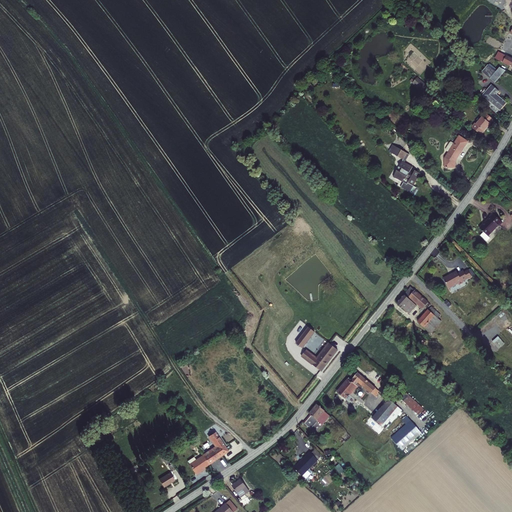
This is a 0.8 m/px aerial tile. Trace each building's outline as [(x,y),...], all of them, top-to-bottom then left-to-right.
[(498,60),(503,63),(506,56),(501,53),(498,60)] [(511,59),(506,56),(503,63),(511,67),(511,59)] [(496,72),(488,65),(482,72),(494,82),(495,83),(505,71),(499,68),(496,72)] [(412,83),(420,89),(422,91),(425,88),(427,86),(417,77),(412,83)] [(491,85),(482,96),(499,111),(506,103),(496,95),(499,92),(491,85)] [(483,118),(477,125),(476,124),(472,128),(480,135),(490,124),(493,120),(487,114),(483,118)] [(454,144),(451,142),(445,150),(449,152),(445,159),(445,168),(455,168),(455,162),(467,142),(459,137),(454,144)] [(403,160),(393,177),(404,183),(406,178),(407,177),(410,179),(410,180),(408,183),(413,187),(420,174),(415,170),(413,174),(413,175),(409,173),(410,172),(413,167),(405,163),(409,155),(397,148),(393,154),(403,160)] [(487,242),(488,240),(490,238),(488,237),(498,226),(499,227),(503,223),(493,214),(490,217),(491,218),(480,229),(484,233),(481,236),(487,242)] [(470,269),(464,272),(468,279),(474,276),(470,269)] [(463,282),(468,279),(464,272),(464,271),(458,274),(457,272),(449,277),(449,276),(444,279),(449,288),(458,284),(459,286),(463,283),(463,282)] [(430,305),(411,288),(397,304),(409,314),(416,306),(408,299),(410,297),(423,308),(424,307),(427,309),(430,305)] [(422,310),(423,308),(410,297),(408,299),(416,306),(417,305),(422,310)] [(434,300),(444,311),(447,308),(437,297),(434,300)] [(431,334),(441,321),(438,318),(441,315),(432,307),(418,322),(431,334)] [(296,344),(302,348),(315,332),(309,327),(296,344)] [(321,371),(338,350),(330,343),(317,359),(306,351),(302,356),(321,371)] [(179,367),(189,364),(187,359),(177,362),(179,367)] [(358,374),(354,379),(371,393),(375,396),(378,392),(379,393),(380,392),(358,374)] [(337,392),(346,399),(356,387),(356,386),(351,382),(348,379),(337,392)] [(354,379),(351,382),(356,386),(356,387),(358,389),(359,388),(369,396),(371,393),(354,379)] [(424,410),(405,392),(400,398),(419,415),(424,410)] [(373,420),(385,430),(401,410),(387,398),(383,403),(385,405),(375,417),(373,420)] [(325,411),(317,405),(309,414),(312,417),(311,418),(310,417),(304,424),(311,429),(318,422),(322,426),(330,417),(325,412),(325,411)] [(407,417),(403,421),(407,425),(399,432),(398,431),(391,438),(393,441),(400,448),(402,450),(422,434),(407,417)] [(407,425),(403,421),(395,428),(398,431),(399,432),(407,425)] [(203,456),(209,464),(228,451),(215,432),(209,436),(217,447),(203,456)] [(396,452),(400,448),(393,441),(389,444),(396,452)] [(311,453),(318,460),(321,457),(315,450),(311,453)] [(307,471),(318,460),(311,453),(310,452),(294,468),(302,476),(303,476),(306,479),(311,474),(307,471)] [(204,467),(209,464),(203,456),(203,455),(195,460),(194,457),(187,461),(189,464),(189,465),(196,475),(203,470),(202,469),(204,467)] [(159,479),(164,488),(175,481),(170,473),(159,479)] [(249,492),(241,480),(233,486),(242,500),(247,497),(245,495),(249,492)] [(233,511),(226,503),(218,511),(217,511),(233,511)]
